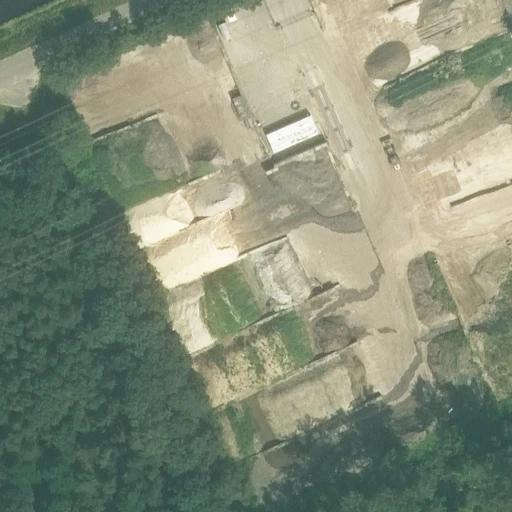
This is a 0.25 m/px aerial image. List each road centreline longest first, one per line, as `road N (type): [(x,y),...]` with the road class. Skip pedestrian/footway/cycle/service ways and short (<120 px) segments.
road 1 (unknown): [(283,0),(359,179),(396,235),(423,235),(511,194)]
road 2 (unclassified): [(171,0),(0,82)]
